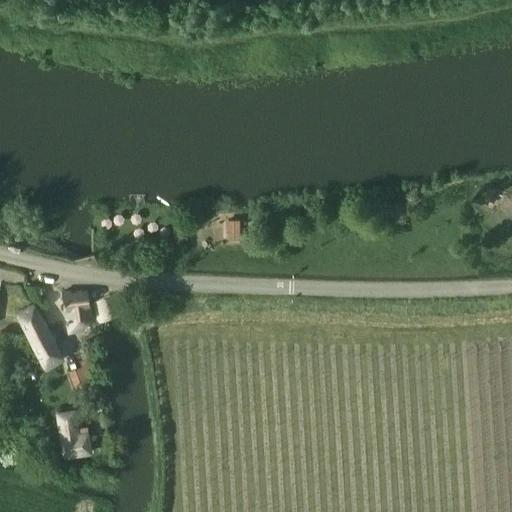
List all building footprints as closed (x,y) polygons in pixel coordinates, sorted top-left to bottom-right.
[(227,215),(227,234),(240,234),(240,216),(227,215)] [(83,320),(91,319),(87,290),(63,294),(68,332),(84,330),(83,320)] [(58,346),(34,301),(15,311),(39,356),(46,369),(64,359),(58,346)] [(67,371),(76,396),(96,388),(92,376),(87,378),(82,365),(67,371)] [(55,412),(62,459),(91,454),(87,426),(78,428),(75,409),(55,412)]
